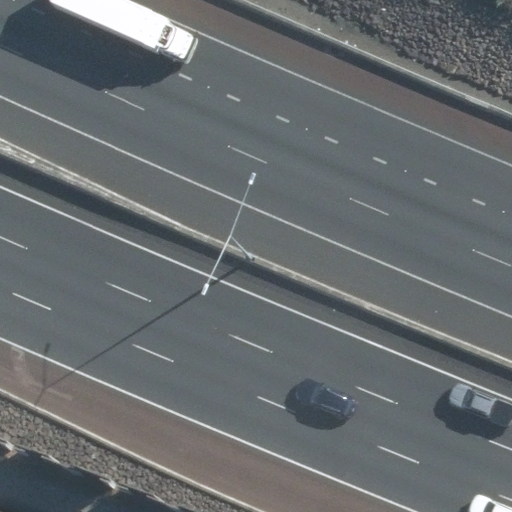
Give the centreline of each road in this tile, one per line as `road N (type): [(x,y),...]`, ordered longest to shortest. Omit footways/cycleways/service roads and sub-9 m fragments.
road 1 (motorway): [(0,46),(511,268)]
road 2 (motorway): [(511,452),(0,238)]
